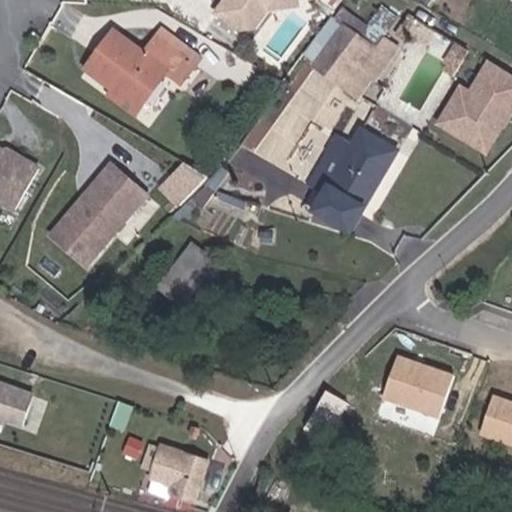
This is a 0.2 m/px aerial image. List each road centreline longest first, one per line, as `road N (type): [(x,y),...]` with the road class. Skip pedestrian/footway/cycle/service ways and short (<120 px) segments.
road 1 (unclassified): [(0,313),(47,342),(222,402),(276,408),(327,372),(394,298)]
road 2 (unclassified): [(394,298),(511,168)]
road 3 (residential): [(394,298),(435,322),(511,348)]
